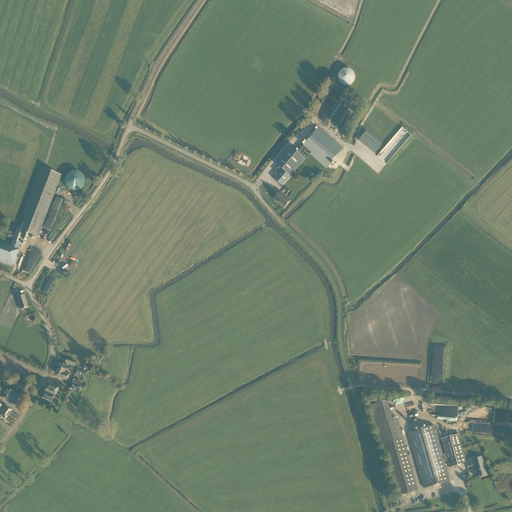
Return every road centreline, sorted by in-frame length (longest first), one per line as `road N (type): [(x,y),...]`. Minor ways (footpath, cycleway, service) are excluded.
road 1 (track): [(389,511),(341,344),(335,285),(255,190)]
road 2 (unclassified): [(26,286),(105,178),(128,126)]
road 3 (track): [(128,126),(200,0)]
road 4 (unclassified): [(255,190),(128,126)]
